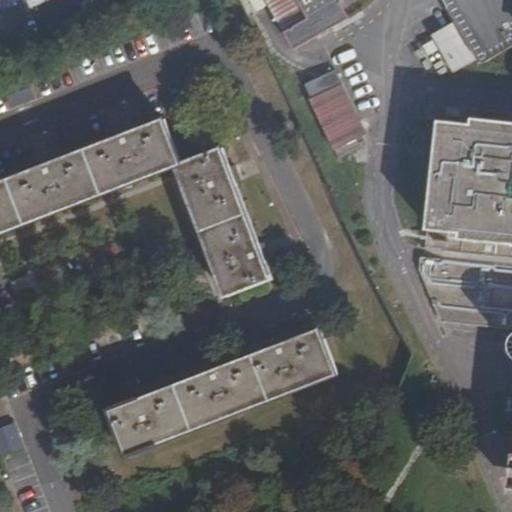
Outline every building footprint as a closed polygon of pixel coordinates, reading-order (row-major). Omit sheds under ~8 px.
[(50,0),(0,0),(0,2),(5,0),(25,0),(29,8),(50,0)] [(269,14),(260,0),(242,0),(247,10),(251,8),(257,20),(269,14)] [(260,0),(269,14),(295,59),(368,16),(359,0),(260,0)] [(511,117),(507,117),(466,113),(464,125),(443,124),(434,234),(466,237),(465,255),(425,252),(423,275),(448,323),(511,329),(511,0),(443,0),(460,29),(445,38),(468,67),(479,60),(486,68),(511,53),(511,117)] [(459,71),(468,67),(445,38),(441,41),(459,71)] [(370,144),(345,94),(313,109),(338,160),(370,144)] [(183,170),(165,127),(0,190),(0,240),(177,172),(229,302),(273,285),(222,155),(183,170)] [(338,378),(323,335),(115,414),(131,457),(338,378)]
